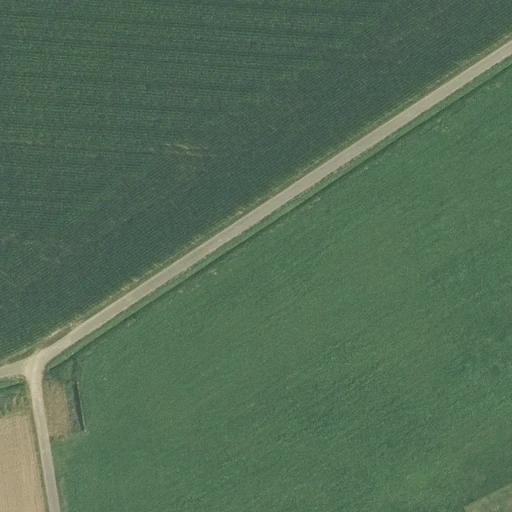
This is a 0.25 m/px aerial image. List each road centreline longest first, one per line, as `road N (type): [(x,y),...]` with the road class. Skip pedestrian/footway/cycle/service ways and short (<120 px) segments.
road 1 (track): [(511,48),(30,365),(0,373)]
road 2 (track): [(53,511),(30,365)]
